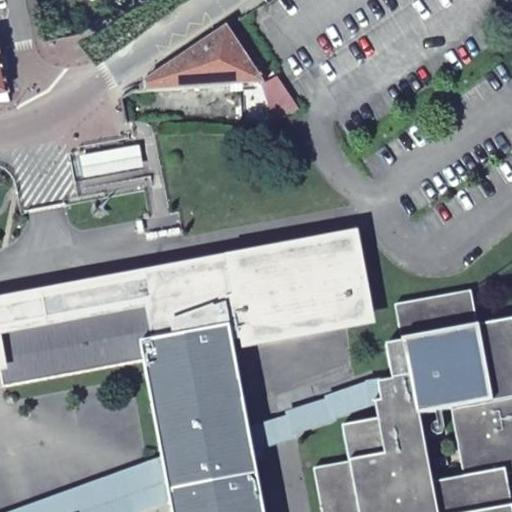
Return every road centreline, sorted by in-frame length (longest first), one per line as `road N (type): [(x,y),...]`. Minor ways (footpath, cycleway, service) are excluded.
road 1 (unclassified): [(62,110),(216,0)]
road 2 (unclassified): [(12,0),(28,58),(62,110)]
